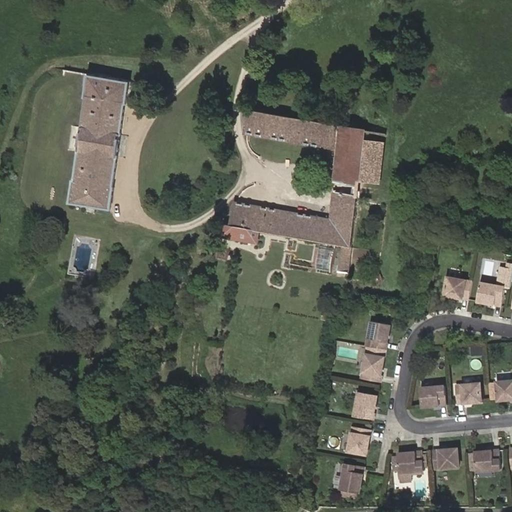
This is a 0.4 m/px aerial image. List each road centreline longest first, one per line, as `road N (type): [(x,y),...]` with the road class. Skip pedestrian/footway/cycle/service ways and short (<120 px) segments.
road 1 (residential): [(511,422),(422,429),(401,411),(421,329),(438,320),(511,330)]
road 2 (track): [(203,62),(47,65),(29,81),(0,154)]
